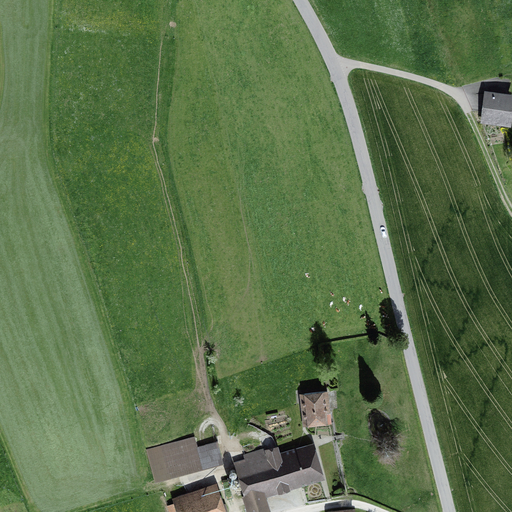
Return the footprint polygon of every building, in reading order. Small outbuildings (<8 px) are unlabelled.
[(509,97),(487,94),(484,120),(506,123),(509,97)] [(328,391),(305,393),(308,420),(326,418),(325,412),(330,412),(328,391)] [(189,441),(145,452),(151,478),(215,461),(211,446),(192,451),(189,441)] [(252,467),(238,472),(240,477),(230,480),(235,494),(244,491),(249,507),(263,503),(261,497),(264,496),(263,492),(298,480),(299,485),(320,479),(311,449),(281,458),(278,448),(249,457),(252,467)] [(177,497),(180,504),(171,507),(172,511),(228,511),(225,504),(221,505),(216,491),(193,499),(190,492),(177,497)]
